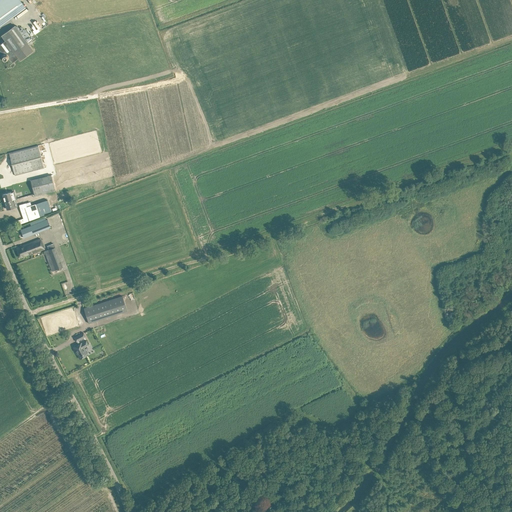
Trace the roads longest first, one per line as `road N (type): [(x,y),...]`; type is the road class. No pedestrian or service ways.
road 1 (track): [(29,313),(511,146)]
road 2 (unclassified): [(128,511),(0,243)]
